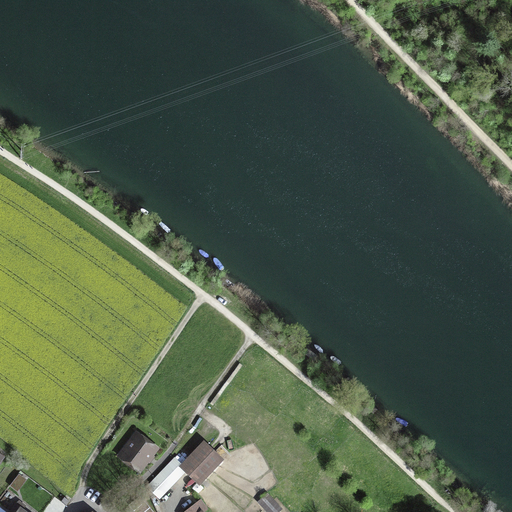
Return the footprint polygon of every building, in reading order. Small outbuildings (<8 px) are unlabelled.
[(154,450),(137,436),(120,457),(137,471),(154,450)] [(205,448),(183,470),(175,462),(150,486),(160,496),(186,470),(197,482),(218,461),(205,448)] [(65,497),(62,502),(66,505),(70,501),(65,497)] [(150,511),(138,498),(128,506),(133,511),(150,511)] [(266,498),(258,505),(264,511),(278,511),(279,511),(266,498)]
